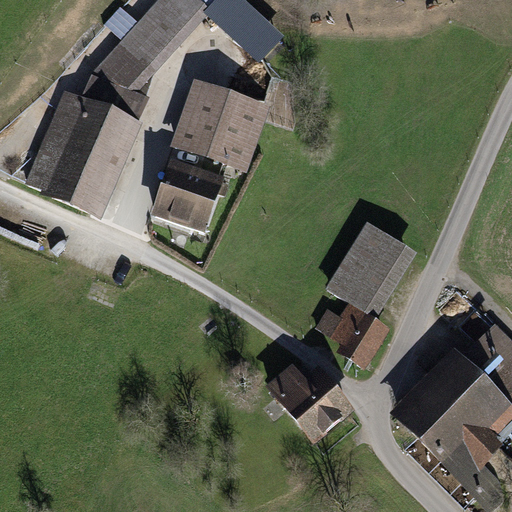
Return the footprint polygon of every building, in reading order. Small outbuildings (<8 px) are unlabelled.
[(134,94),(137,96),(207,20),(204,17),(218,0),(160,0),(90,77),(92,78),(134,96),(134,94)] [(285,40),(241,0),(218,0),(204,17),(207,20),(260,68),(285,40)] [(150,101),(137,96),(134,94),(134,96),(92,78),(82,101),(65,93),(25,186),(42,194),(40,199),(101,225),(143,128),(139,126),(150,101)] [(270,110),(194,84),(171,151),(247,177),(270,110)] [(226,183),(172,165),(152,222),(206,241),(226,183)] [(415,259),(367,228),(323,295),(346,310),(339,322),(327,314),(316,333),(341,349),(336,357),(364,375),(391,334),(374,323),(415,259)] [(511,426),(511,342),(496,327),(462,361),(455,353),(390,419),(484,511),(495,511),(505,503),(501,483),(487,470),(505,451),(497,442),(511,426)] [(292,370),(267,389),(314,448),(352,418),(317,374),(303,385),(292,370)]
